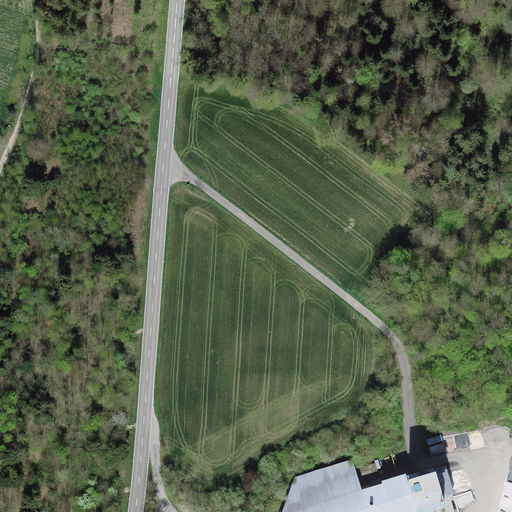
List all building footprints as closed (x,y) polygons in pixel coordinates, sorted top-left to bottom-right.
[(447,441),(449,447),(463,443),(461,437),(447,441)] [(432,448),(434,455),(448,451),(446,443),(432,448)] [(384,465),(391,462),(388,457),(382,460),(384,465)] [(367,511),(353,464),(297,479),(284,511),(367,511)] [(355,470),(357,478),(376,472),(374,464),(355,470)] [(382,487),(361,493),(367,511),(434,511),(443,509),(432,472),(396,483),(393,476),(380,480),(382,487)] [(444,511),(452,511),(449,501),(442,503),(444,511)]
